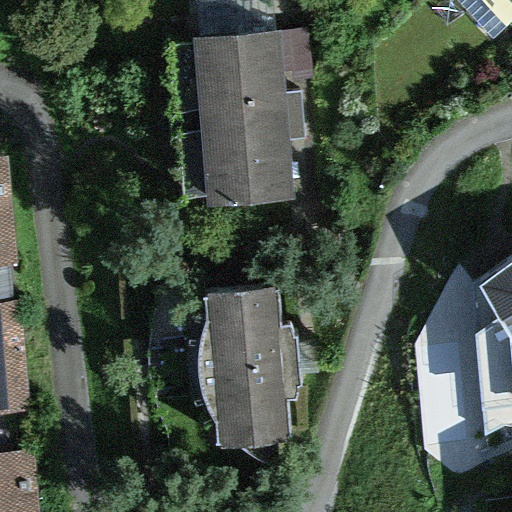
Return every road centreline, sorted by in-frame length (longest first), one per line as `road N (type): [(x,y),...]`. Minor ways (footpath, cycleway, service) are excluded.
road 1 (residential): [(310,511),(407,198),(437,159),(511,114)]
road 2 (residential): [(0,76),(28,101),(41,127),(98,511)]
